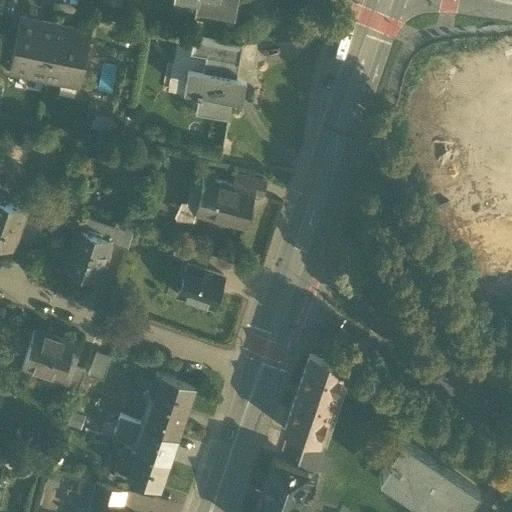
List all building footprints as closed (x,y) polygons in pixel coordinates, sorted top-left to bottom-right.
[(197,0),(195,12),(232,19),(235,0),(197,0)] [(14,18),(0,15),(0,51),(6,53),(14,18)] [(8,71),(44,78),(55,24),(20,17),(8,71)] [(90,31),(55,24),(44,78),(59,81),(79,85),(90,31)] [(205,55),(238,60),(241,45),(193,36),(190,52),(205,55)] [(205,55),(203,70),(236,76),(238,60),(205,55)] [(183,90),(198,93),(203,70),(187,67),(183,90)] [(232,99),(236,76),(203,70),(198,93),(195,112),(228,118),(232,99)] [(245,77),(236,76),(232,99),(241,100),(245,77)] [(76,98),(79,85),(59,81),(57,94),(76,98)] [(113,118),(92,113),(89,126),(110,131),(113,118)] [(253,193),(263,196),(267,180),(242,174),(239,186),(240,186),(240,187),(253,191),(253,193)] [(203,176),(202,182),(197,203),(195,210),(221,216),(221,218),(244,224),(253,193),(253,191),(240,187),(240,186),(239,186),(203,176)] [(186,200),(197,203),(202,182),(191,180),(186,200)] [(35,220),(50,225),(58,200),(44,195),(35,220)] [(0,242),(12,247),(25,206),(7,201),(5,207),(0,205),(0,242)] [(80,215),(76,227),(98,234),(102,222),(80,215)] [(110,242),(127,248),(134,227),(116,220),(114,226),(110,238),(111,238),(110,242)] [(114,226),(102,222),(98,234),(110,238),(114,226)] [(477,264),(500,267),(506,226),(482,223),(477,264)] [(110,238),(98,234),(76,227),(76,226),(62,266),(97,278),(110,242),(111,238),(110,238)] [(511,226),(506,226),(500,267),(511,268),(511,226)] [(171,251),(205,263),(209,252),(175,240),(171,251)] [(175,292),(212,305),(223,273),(186,260),(175,292)] [(20,365),(67,381),(72,364),(75,357),(68,355),(73,339),(34,326),(20,365)] [(88,375),(102,380),(110,356),(96,351),(88,375)] [(306,436),(319,441),(319,440),(345,365),(309,353),(284,429),(306,436)] [(64,388),(75,392),(83,368),(72,364),(67,381),(64,388)] [(148,396),(153,398),(162,372),(157,370),(148,396)] [(194,383),(162,372),(153,398),(185,409),(194,383)] [(140,421),(144,423),(153,398),(148,396),(140,421)] [(185,409),(153,398),(144,423),(176,434),(185,409)] [(66,424),(81,430),(86,416),(70,411),(66,424)] [(140,421),(120,414),(114,430),(139,438),(144,423),(140,421)] [(136,447),(135,448),(168,460),(176,434),(144,423),(139,438),(136,447)] [(306,436),(301,452),(318,457),(324,441),(319,440),(319,441),(306,436)] [(462,511),(479,489),(401,436),(387,458),(389,459),(382,470),(415,493),(412,497),(433,511),(462,511)] [(135,448),(136,447),(125,443),(115,470),(126,474),(135,448)] [(159,485),(168,460),(135,448),(126,474),(159,485)] [(313,473),(318,457),(301,452),(296,467),(307,471),(307,472),(313,473)] [(293,511),(300,494),(307,496),(312,482),(304,479),(307,472),(307,471),(296,467),(274,459),(263,490),(262,490),(258,501),(259,501),(255,511),(293,511)] [(62,475),(49,470),(45,484),(57,488),(62,475)] [(379,475),(412,497),(415,493),(382,470),(379,475)] [(92,495),(96,481),(81,477),(73,504),(89,508),(92,495)] [(92,495),(122,502),(125,490),(96,480),(96,481),(92,495)] [(94,511),(96,511),(119,511),(122,502),(92,495),(89,508),(88,510),(94,511)]
